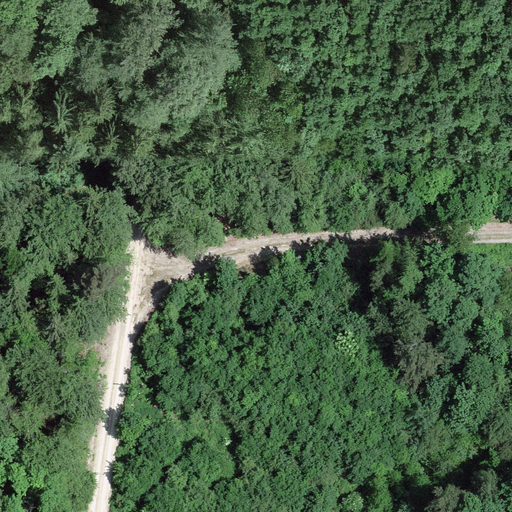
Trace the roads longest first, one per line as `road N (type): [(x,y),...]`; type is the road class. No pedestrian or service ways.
road 1 (track): [(94,511),(175,0)]
road 2 (track): [(511,235),(286,240),(137,265)]
